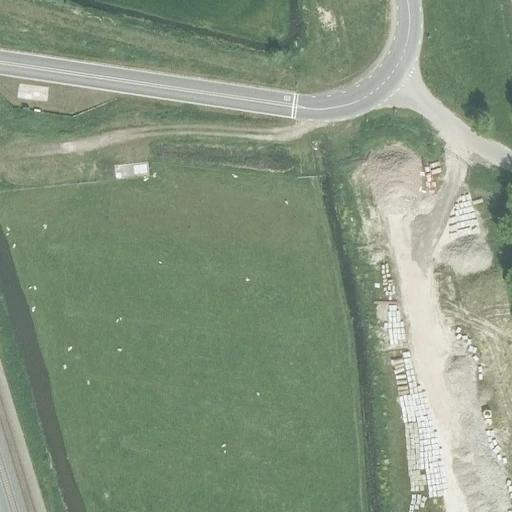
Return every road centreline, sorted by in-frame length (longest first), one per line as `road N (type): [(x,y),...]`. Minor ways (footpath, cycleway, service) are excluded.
road 1 (tertiary): [(0,59),(319,110),(351,104),(388,79)]
road 2 (track): [(467,139),(422,264),(420,326)]
